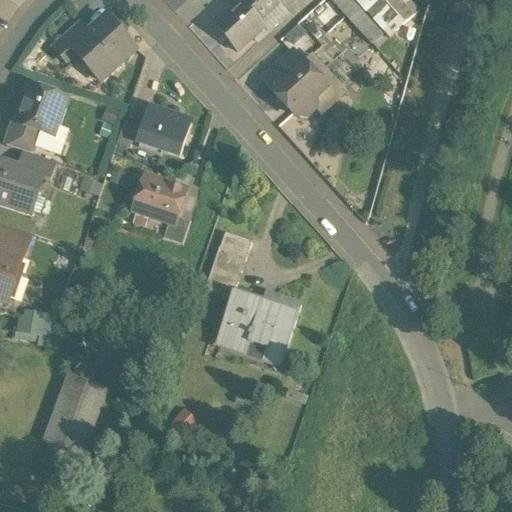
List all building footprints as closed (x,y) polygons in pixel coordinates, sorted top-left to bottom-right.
[(274,0),(247,0),(242,6),(243,7),(218,30),(239,53),(265,29),(260,23),(280,6),(274,0)] [(330,0),(303,25),(335,61),(363,36),(330,0)] [(351,0),(335,0),(333,2),(373,45),(384,35),(351,0)] [(418,12),(407,0),(355,0),(389,37),(418,12)] [(136,51),(106,18),(88,35),(76,46),(81,51),(76,55),(101,82),(136,51)] [(80,26),(54,49),(67,63),(76,55),(81,51),(76,46),(88,35),(80,26)] [(293,53),(264,80),(274,91),(303,64),(293,53)] [(327,89),(304,63),(303,64),(274,91),(273,91),(296,116),(298,114),(300,116),(307,117),(317,108),(318,102),(315,99),(327,89)] [(66,100),(30,88),(18,123),(17,126),(42,134),(54,138),(66,100)] [(191,123),(151,110),(139,145),(179,158),(191,123)] [(42,134),(17,126),(18,123),(15,121),(7,148),(32,157),(34,157),(42,134)] [(138,128),(124,123),(116,146),(130,151),(138,128)] [(34,157),(32,157),(26,174),(44,180),(44,182),(51,184),(58,165),(34,157)] [(26,174),(0,164),(0,205),(32,216),(44,182),(44,180),(26,174)] [(185,193),(145,181),(134,212),(168,224),(175,226),(177,218),(185,193)] [(190,223),(177,218),(175,226),(168,224),(163,240),(182,247),(190,223)] [(30,236),(0,225),(0,251),(22,259),(30,236)] [(251,245),(226,236),(220,251),(246,260),(251,245)] [(220,251),(219,250),(205,292),(231,301),(234,293),(234,294),(246,260),(220,251)] [(0,251),(0,305),(7,308),(24,259),(22,259),(0,251)] [(234,294),(234,293),(231,301),(217,342),(248,353),(249,349),(265,354),(263,358),(282,365),(302,308),(274,298),(271,307),(234,294)] [(18,332),(33,335),(31,344),(51,347),(56,316),(22,310),(18,332)] [(106,390),(69,377),(44,444),(82,458),(106,390)] [(196,422),(184,435),(197,447),(209,434),(196,422)]
